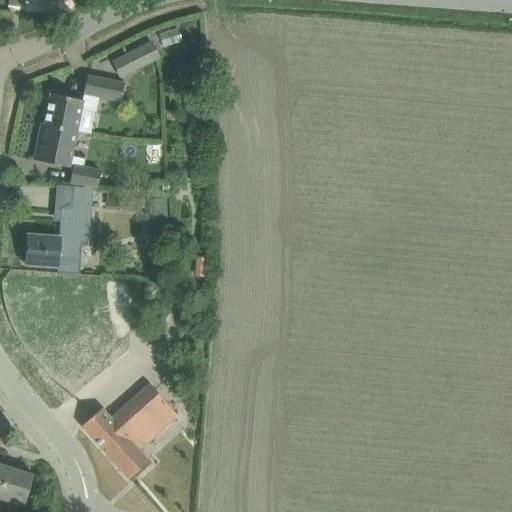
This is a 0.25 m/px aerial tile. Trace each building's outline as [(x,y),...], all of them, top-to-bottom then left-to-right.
[(9,0),(8,7),(25,9),(25,10),(69,14),(70,0),(9,0)] [(129,56),(136,71),(161,59),(154,43),(129,56)] [(50,94),(44,124),(77,131),(81,109),(95,112),(98,98),(120,102),(124,83),(87,75),(82,100),(50,94)] [(77,131),(44,124),(41,124),(34,159),(70,167),(70,166),(74,166),(71,183),(96,188),(100,171),(83,167),(85,159),(72,156),(77,131)] [(28,235),(25,265),(59,267),(60,255),(79,257),(80,240),(90,241),(94,188),(77,187),(76,212),(61,211),(59,238),(28,235)] [(109,372),(99,358),(118,344),(95,313),(28,362),(61,407),(109,372)] [(101,409),(81,427),(128,479),(148,461),(139,450),(147,442),(176,415),(150,384),(110,419),(101,409)] [(0,493),(8,467),(0,464),(0,493)] [(8,467),(0,493),(0,499),(23,507),(33,475),(8,467)]
